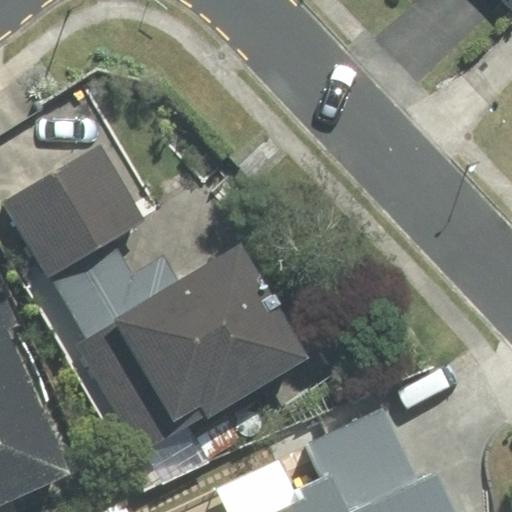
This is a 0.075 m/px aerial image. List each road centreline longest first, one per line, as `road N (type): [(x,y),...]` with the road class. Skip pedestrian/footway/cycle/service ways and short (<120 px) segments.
road 1 (residential): [(226,0),(511,292)]
road 2 (unknown): [(377,155),(511,27)]
